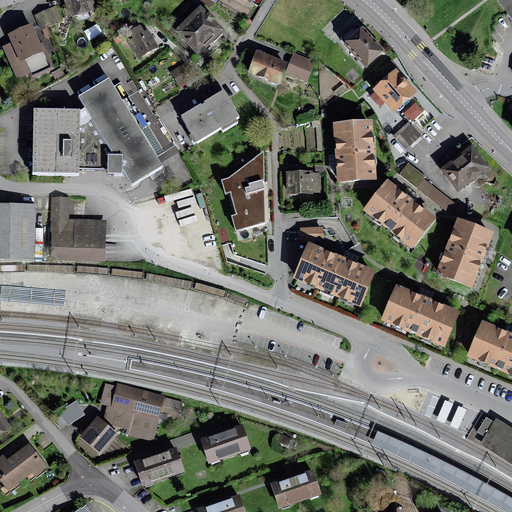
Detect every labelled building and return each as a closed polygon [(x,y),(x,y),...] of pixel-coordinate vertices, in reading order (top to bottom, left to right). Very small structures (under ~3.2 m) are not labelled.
[(89,8),(87,0),(68,0),(72,12),(89,8)] [(511,0),(502,0),(497,4),(511,23),(511,0)] [(409,2),(406,5),(407,6),(414,14),(417,11),(409,2)] [(50,9),(42,13),(49,27),(57,23),(50,9)] [(222,34),(200,12),(177,34),(199,56),(222,34)] [(42,30),(49,27),(42,13),(36,16),(42,30)] [(47,70),(27,29),(26,26),(14,32),(20,43),(14,46),(7,50),(18,73),(25,69),(29,79),(47,70)] [(381,56),(356,28),(342,40),(367,68),(381,56)] [(138,59),(154,49),(147,36),(130,46),(138,59)] [(311,70),(252,52),(244,77),(304,95),(311,70)] [(182,86),(192,80),(186,71),(177,76),(182,86)] [(413,96),(394,77),(373,98),(393,117),(413,96)] [(155,172),(104,84),(72,103),(79,115),(80,117),(108,166),(123,191),(155,172)] [(234,126),(218,98),(182,119),(199,147),(234,126)] [(79,115),(32,115),(32,177),(79,177),(79,164),(79,115)] [(79,115),(79,164),(108,166),(80,117),(79,115)] [(406,149),(424,132),(415,122),(397,140),(406,149)] [(303,128),(288,131),(289,138),(304,135),(303,128)] [(371,184),(365,128),(335,131),(337,153),(341,187),(371,184)] [(289,141),(291,147),(306,144),(304,137),(289,141)] [(488,171),(474,152),(444,173),(459,193),(488,171)] [(408,164),(400,174),(418,188),(426,177),(408,164)] [(204,183),(207,188),(220,179),(216,174),(204,183)] [(290,195),(320,195),(320,176),(290,177),(290,195)] [(249,202),(236,178),(208,192),(221,217),(249,202)] [(432,222),(390,188),(371,212),(390,227),(413,246),(432,222)] [(65,197),(53,197),(53,260),(104,261),(104,223),(65,222),(65,197)] [(0,261),(32,263),(35,206),(0,204),(0,261)] [(493,237),(460,224),(439,276),(454,282),(472,289),(493,237)] [(321,230),(302,229),(302,239),(321,240),(321,230)] [(511,233),(501,257),(509,262),(511,258),(511,233)] [(373,276),(310,251),(297,282),(327,294),(361,307),(373,276)] [(456,316),(399,291),(385,322),(413,335),(442,347),(456,316)] [(511,338),(481,325),(468,355),(499,370),(511,374),(511,338)] [(161,421),(165,406),(125,396),(121,411),(161,421)] [(0,434),(8,428),(0,417),(0,434)] [(511,461),(511,433),(496,423),(495,423),(494,422),(486,418),(477,432),(485,437),(486,438),(483,443),(511,461)] [(511,429),(496,419),(494,422),(495,423),(496,423),(511,433),(511,429)] [(101,452),(112,439),(96,424),(85,437),(101,452)] [(203,446),(208,462),(248,449),(243,433),(203,446)] [(486,438),(485,437),(479,445),(511,466),(511,461),(483,443),(486,438)] [(28,443),(11,456),(27,478),(44,466),(28,443)] [(144,484),(180,472),(174,454),(138,465),(144,484)] [(0,478),(9,491),(27,478),(11,456),(0,463),(0,478)] [(511,511),(511,499),(505,496),(464,475),(458,486),(480,498),(498,508),(504,511),(511,511)] [(280,508),(318,495),(312,476),(274,489),(280,508)] [(367,491),(364,495),(363,501),(364,506),(367,511),(391,511),(393,510),(396,505),(396,500),(395,494),(392,489),(387,486),(382,484),(376,485),(371,487),(367,491)] [(242,511),(239,502),(208,511),(242,511)]
